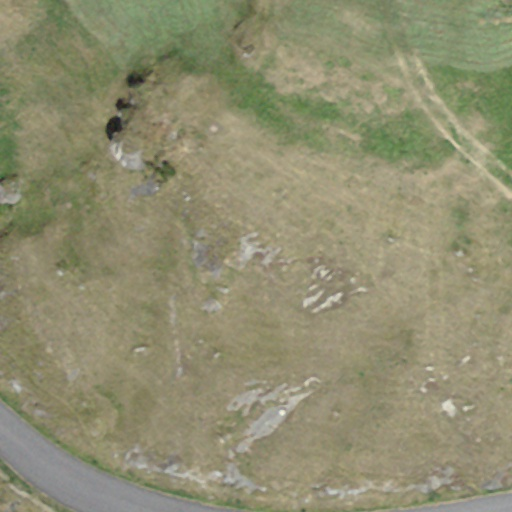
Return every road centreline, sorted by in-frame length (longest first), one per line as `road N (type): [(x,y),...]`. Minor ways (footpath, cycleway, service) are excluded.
road 1 (track): [(511,185),(463,142),(426,88),(391,0)]
road 2 (track): [(0,425),(80,483),(147,511)]
